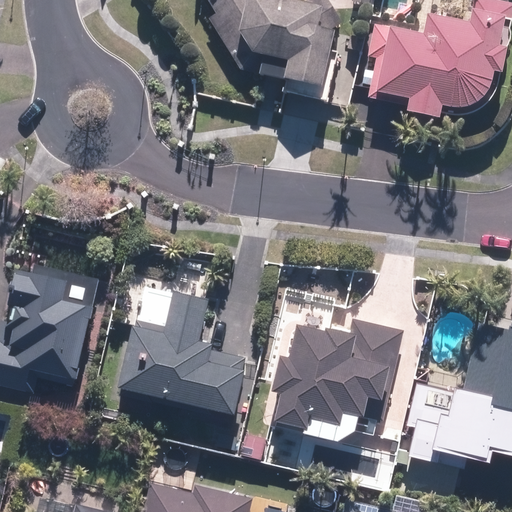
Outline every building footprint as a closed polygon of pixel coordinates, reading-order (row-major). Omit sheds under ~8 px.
[(197,0),(214,29),(240,33),(284,43),(275,84),(286,86),(285,94),(328,103),(338,54),(324,51),(328,32),(314,29),(319,8),(278,0),(197,0)] [(472,0),(467,27),(425,17),(420,40),(383,32),(370,93),(403,100),(400,113),(434,121),(436,108),(457,112),(459,111),(460,111),(462,110),(464,109),(466,108),(468,107),(469,106),(471,105),(473,104),(474,102),(476,101),(477,100),(479,98),(480,97),(481,95),(483,94),(484,92),(485,91),(486,89),(487,87),(488,86),(489,84),(490,82),(491,80),(492,78),(492,77),(493,75),(493,73),(495,71),(509,6),(482,0),(472,0)] [(34,276),(12,271),(0,321),(0,388),(23,394),(28,375),(74,385),(99,280),(37,265),(34,276)] [(207,344),(194,341),(203,300),(136,285),(112,390),(234,418),(247,362),(205,353),(207,344)] [(335,411),(379,421),(399,333),(355,323),(350,342),(286,328),(264,424),(301,432),(303,422),(331,428),(335,411)] [(434,417),(427,451),(480,462),(482,450),(511,456),(511,326),(501,324),(486,400),(449,392),(443,419),(434,417)] [(243,511),(247,497),(152,476),(144,511),(243,511)] [(421,511),(423,503),(393,498),(391,511),(342,502),(339,511),(421,511)]
